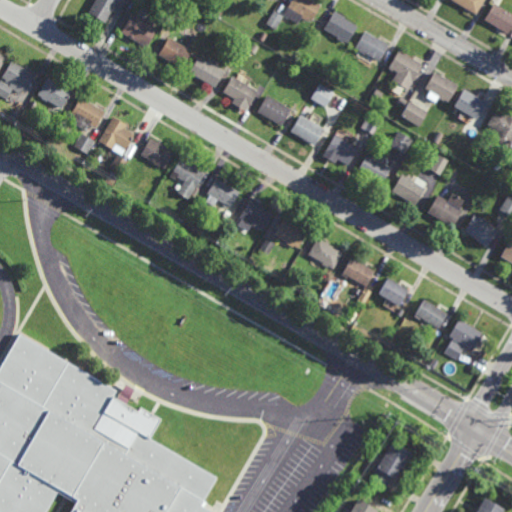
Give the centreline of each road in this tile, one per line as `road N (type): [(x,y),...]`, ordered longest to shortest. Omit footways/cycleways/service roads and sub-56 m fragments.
road 1 (tertiary): [(0,149),(511,453)]
road 2 (residential): [(0,5),(511,306)]
road 3 (residential): [(511,375),(429,511)]
road 4 (residential): [(379,0),(511,77)]
